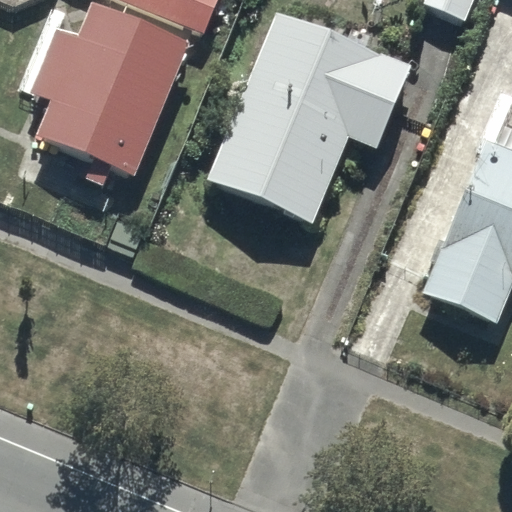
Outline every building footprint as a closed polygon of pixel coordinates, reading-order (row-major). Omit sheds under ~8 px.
[(211,1),(209,0),(106,0),(101,15),(189,52),(211,1)] [(458,41),(474,0),(428,0),(418,25),(458,41)] [(184,67),(88,23),(70,62),(52,54),(27,111),(49,121),(31,160),(85,185),(77,202),(97,211),(107,189),(125,197),(184,67)] [(404,91),(271,34),(200,201),(305,246),(341,160),(369,172),(404,91)] [(511,140),(503,137),(492,165),(481,161),(419,315),(491,344),(508,303),(511,304),(511,140)]
